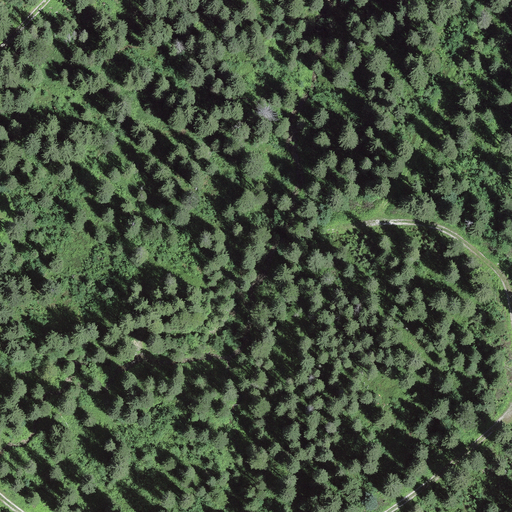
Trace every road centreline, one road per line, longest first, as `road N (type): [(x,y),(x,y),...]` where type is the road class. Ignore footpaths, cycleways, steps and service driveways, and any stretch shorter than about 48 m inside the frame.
road 1 (track): [(511,298),(490,262),(446,233),(414,222),(326,229)]
road 2 (track): [(386,511),(511,408)]
